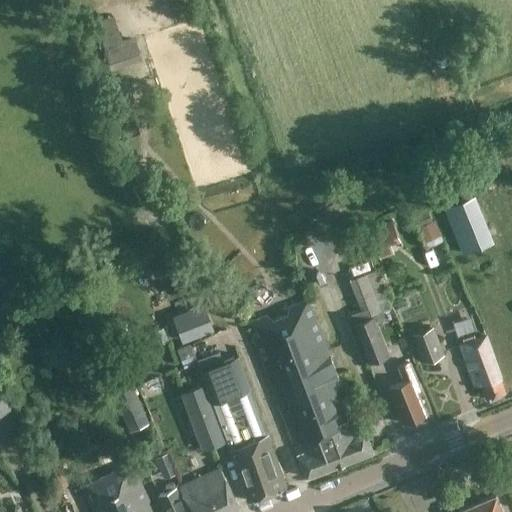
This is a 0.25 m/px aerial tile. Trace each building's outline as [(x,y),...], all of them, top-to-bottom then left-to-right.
[(474,195),(443,208),(462,254),(493,242),(474,195)] [(433,220),(416,227),(424,243),(441,235),(433,220)] [(400,242),(392,222),(365,231),(373,252),(400,242)] [(390,306),(376,269),(348,280),(360,311),(350,314),(353,323),(390,306)] [(372,452),(363,428),(358,430),(307,299),(247,323),(297,454),(307,478),(372,452)] [(172,316),(182,342),(212,330),(202,305),(172,316)] [(354,324),(370,362),(389,354),(374,316),(354,324)] [(434,326),(411,335),(422,364),(444,355),(434,326)] [(505,393),(485,335),(459,344),(475,386),(482,383),(487,399),(505,393)] [(200,369),(230,448),(249,501),(286,486),(259,411),(249,385),(238,355),(200,369)] [(426,414),(416,391),(420,389),(409,362),(398,366),(404,381),(389,387),(404,424),(426,414)] [(0,412),(11,408),(0,382),(0,412)] [(149,424),(133,385),(132,384),(112,393),(129,432),(149,424)] [(224,441),(203,385),(183,393),(203,448),(224,441)] [(59,463),(43,469),(40,470),(48,492),(67,485),(59,463)] [(152,511),(131,465),(83,487),(93,511),(152,511)] [(224,511),(238,506),(220,468),(178,487),(189,511),(224,511)] [(186,511),(175,488),(173,483),(164,486),(167,491),(159,495),(166,511),(186,511)] [(503,511),(495,495),(458,511),(503,511)]
